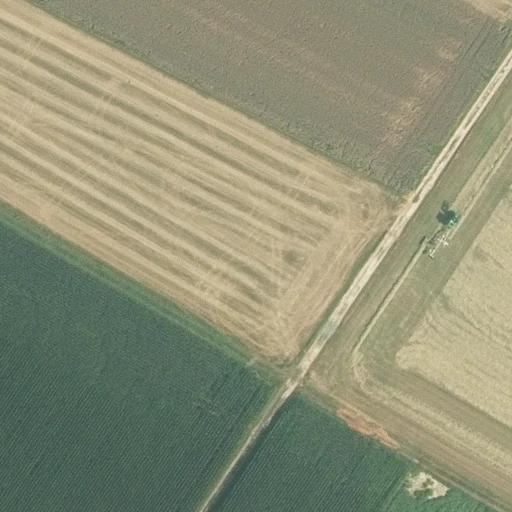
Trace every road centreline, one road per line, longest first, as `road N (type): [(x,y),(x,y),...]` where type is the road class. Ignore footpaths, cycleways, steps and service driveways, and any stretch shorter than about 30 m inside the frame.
road 1 (track): [(511,65),(291,391)]
road 2 (track): [(0,221),(291,391)]
road 3 (track): [(494,511),(291,391)]
road 4 (track): [(291,391),(214,511)]
